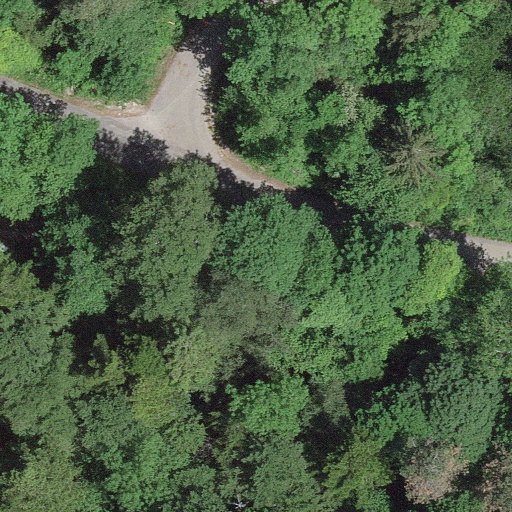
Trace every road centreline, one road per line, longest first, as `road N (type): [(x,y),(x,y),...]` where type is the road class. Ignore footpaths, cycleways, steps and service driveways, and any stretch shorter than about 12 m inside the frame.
road 1 (track): [(0,93),(354,226)]
road 2 (track): [(0,229),(354,226)]
road 3 (track): [(160,151),(193,76),(223,33),(271,0)]
road 4 (track): [(354,226),(511,255)]
